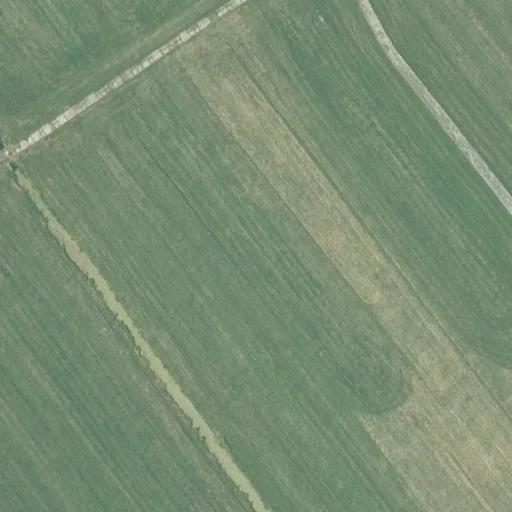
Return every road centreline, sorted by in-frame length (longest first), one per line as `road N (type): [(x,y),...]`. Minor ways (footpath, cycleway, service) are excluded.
road 1 (track): [(244,0),(0,166)]
road 2 (track): [(360,0),(377,34),(511,205)]
